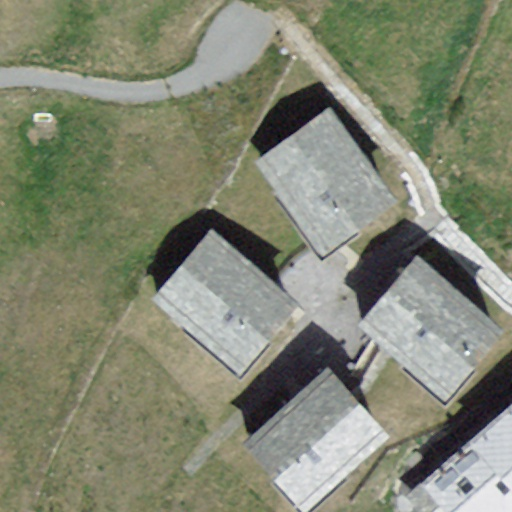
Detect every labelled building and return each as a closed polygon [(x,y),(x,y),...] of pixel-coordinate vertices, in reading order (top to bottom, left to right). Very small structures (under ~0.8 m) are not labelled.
[(394,215),(327,108),(255,153),(322,260),(394,215)] [(212,232),(150,298),(235,376),(296,309),(212,232)] [(357,317),(442,400),(502,338),(417,256),(357,317)] [(240,444),(301,511),(307,511),(388,439),(323,369),(240,444)] [(511,511),(511,404),(407,488),(427,511),(511,511)]
